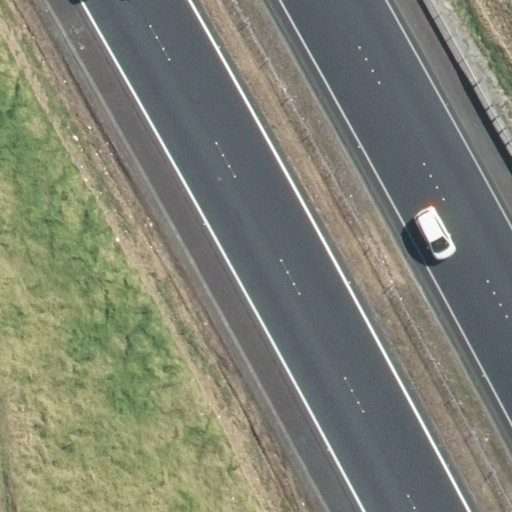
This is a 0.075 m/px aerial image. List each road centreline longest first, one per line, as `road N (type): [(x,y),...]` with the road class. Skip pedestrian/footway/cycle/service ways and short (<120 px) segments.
road 1 (motorway): [(410,511),(132,0)]
road 2 (motorway): [(333,0),(511,321)]
